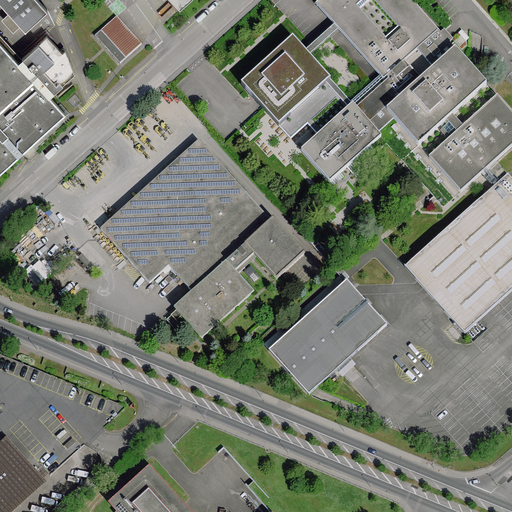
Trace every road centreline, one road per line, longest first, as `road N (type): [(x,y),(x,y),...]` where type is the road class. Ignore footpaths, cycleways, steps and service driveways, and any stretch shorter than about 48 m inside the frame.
road 1 (secondary): [(497,501),(0,305)]
road 2 (secondary): [(0,325),(450,511)]
road 3 (unclassified): [(240,0),(0,213)]
